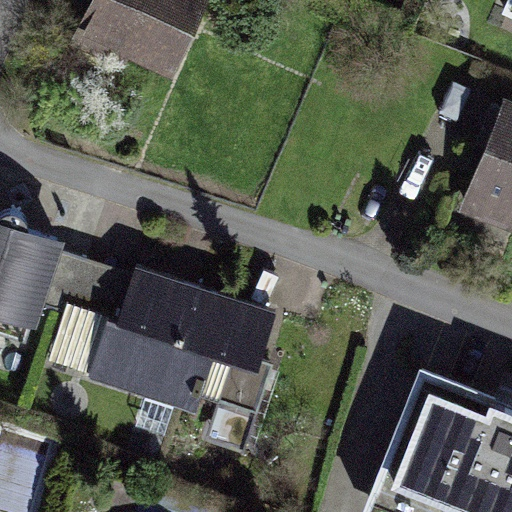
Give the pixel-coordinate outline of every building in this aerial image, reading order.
[(192,0),(61,0),(48,33),(164,69),(192,0)] [(511,0),(486,0),(486,2),(511,14),(511,0)] [(511,89),(482,78),(436,191),(511,220),(511,89)] [(45,230),(0,215),(0,307),(16,313),(45,230)] [(219,410),(258,293),(110,242),(70,365),(219,410)] [(511,511),(511,400),(395,357),(343,505),(361,511),(511,511)]
